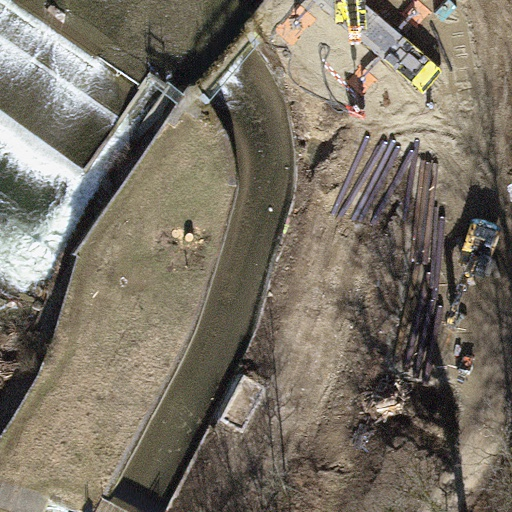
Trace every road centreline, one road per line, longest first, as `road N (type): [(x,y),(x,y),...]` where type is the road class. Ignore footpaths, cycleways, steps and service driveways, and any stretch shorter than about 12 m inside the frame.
road 1 (track): [(471,401),(492,239),(464,60),(430,0)]
road 2 (track): [(511,366),(471,401),(390,511)]
